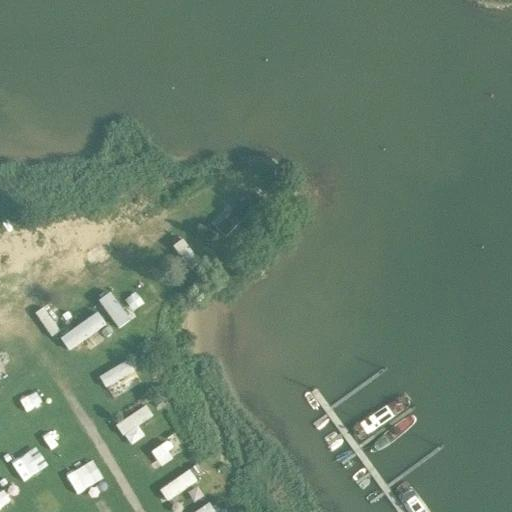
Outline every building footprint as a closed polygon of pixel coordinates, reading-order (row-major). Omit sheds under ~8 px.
[(252,194),(216,230),(225,238),(261,203),(252,194)] [(182,243),(173,250),(190,272),(199,265),(182,243)] [(88,253),(95,268),(112,260),(105,245),(88,253)] [(118,329),(130,320),(110,294),(98,302),(118,329)] [(43,310),(35,315),(51,338),(59,332),(43,310)] [(97,314),(61,339),(69,350),(105,325),(97,314)] [(127,362),(99,379),(105,389),(133,372),(127,362)] [(160,398),(152,403),(156,409),(164,403),(160,398)] [(145,408),(116,427),(122,437),(152,417),(145,408)] [(144,468),(173,450),(166,440),(137,458),(144,468)] [(94,460),(68,475),(79,494),(105,478),(94,460)] [(197,467),(190,472),(194,478),(201,473),(197,467)] [(189,472),(160,492),(167,503),(196,483),(189,472)] [(60,484),(35,498),(42,511),(54,511),(71,503),(60,484)] [(0,493),(0,507),(11,502),(6,491),(0,493)]
